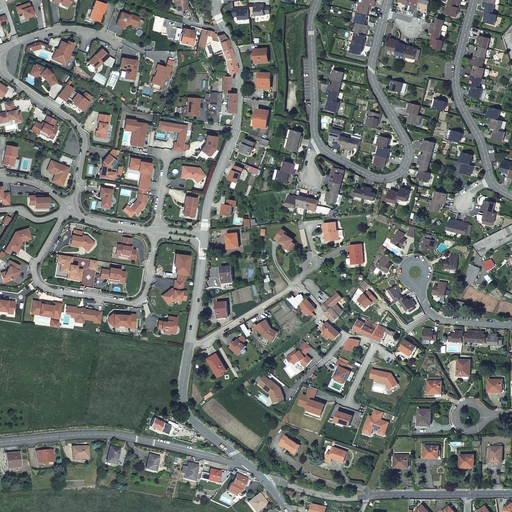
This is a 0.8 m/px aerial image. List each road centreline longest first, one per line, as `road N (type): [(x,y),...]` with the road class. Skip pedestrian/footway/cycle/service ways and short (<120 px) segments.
road 1 (residential): [(318,0),(311,32),(314,132),(326,152),(381,179),(399,172),(408,155),(372,79),(388,0)]
road 2 (residential): [(416,379),(365,338),(344,334),(297,281),(189,349)]
road 3 (residential): [(0,442),(114,435),(251,467)]
road 4 (residential): [(213,1),(240,71),(237,123),(207,202),(204,237)]
road 5 (residential): [(473,0),(456,87),(490,180)]
road 6 (residential): [(189,349),(182,386),(189,416),(251,467)]
road 7 (residential): [(204,237),(93,222),(75,212)]
